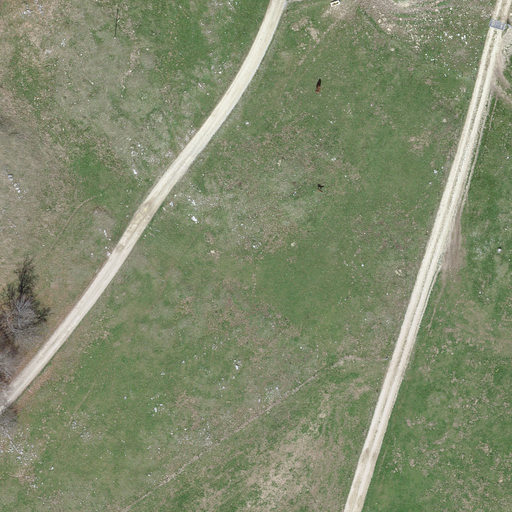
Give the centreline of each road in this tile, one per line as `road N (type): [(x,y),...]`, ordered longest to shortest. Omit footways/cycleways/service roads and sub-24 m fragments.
road 1 (track): [(357,511),(507,0)]
road 2 (track): [(0,403),(109,272),(237,88),(278,0)]
